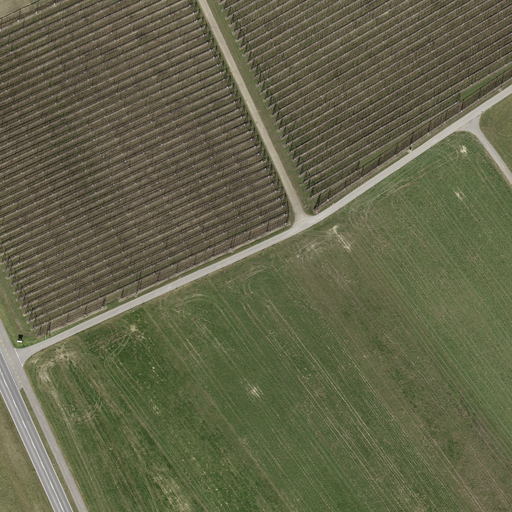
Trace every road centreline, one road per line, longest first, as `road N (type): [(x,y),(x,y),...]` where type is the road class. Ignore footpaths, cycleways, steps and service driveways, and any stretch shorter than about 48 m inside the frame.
road 1 (track): [(466,119),(304,225),(14,357)]
road 2 (primary): [(0,366),(65,511)]
